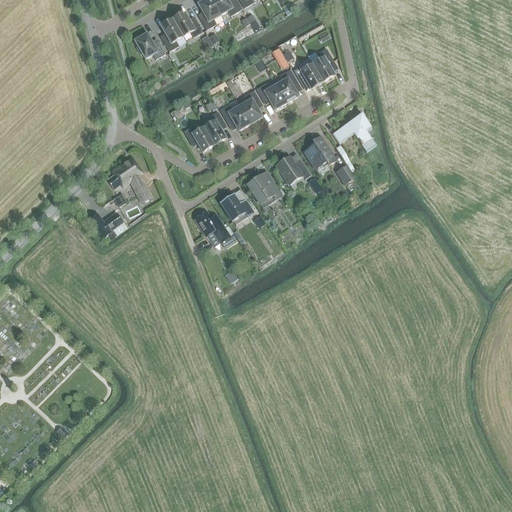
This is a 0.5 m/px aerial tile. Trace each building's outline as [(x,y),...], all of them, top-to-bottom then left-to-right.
[(213,21),(220,17),(210,0),(207,0),(198,5),(204,16),(199,19),(206,32),(216,26),(213,21)] [(210,0),(220,17),(227,12),(230,18),(242,11),(235,0),(230,0),(228,2),(226,0),(210,0)] [(250,0),(237,0),(244,10),(253,4),(250,0)] [(184,14),(172,20),(183,38),(190,34),(193,39),(203,34),(195,21),(190,24),(184,14)] [(252,16),(241,22),(244,29),(255,22),(252,16)] [(176,43),(183,38),(172,20),(161,27),(167,38),(161,41),(169,53),(179,48),(176,43)] [(252,28),(246,31),(250,37),(255,34),(252,28)] [(326,34),(318,38),(321,44),(329,40),(326,34)] [(156,61),(165,55),(158,43),(153,46),(147,35),(135,42),(138,48),(136,49),(140,56),(142,55),(145,60),(153,56),(156,61)] [(219,42),(215,35),(209,39),(213,46),(219,42)] [(312,66),(323,83),(334,77),(328,66),(334,63),(326,50),(316,56),(319,61),(312,66)] [(283,56),(288,63),(294,60),(289,53),(283,56)] [(311,90),(323,83),(312,66),(300,72),(299,69),(293,72),(300,83),(305,80),(311,90)] [(276,87),(287,105),(298,98),(292,88),(298,85),(290,72),(280,77),(283,82),(276,87)] [(275,111),(287,105),(276,87),(269,91),(266,86),(256,91),(264,104),(269,101),(275,111)] [(240,108),(250,126),(262,119),(256,109),(261,106),(254,93),(244,98),(247,103),(240,108)] [(239,132),(250,126),(240,108),(233,112),(230,106),(220,112),(227,125),(233,122),(239,132)] [(204,129),(214,147),(226,140),(220,130),(225,127),(218,114),(208,119),(211,125),(204,129)] [(358,132),(364,141),(359,144),(366,154),(376,148),(366,133),(371,129),(362,115),(354,125),(352,122),(332,135),(339,145),(358,132)] [(202,154),(214,147),(204,129),(196,133),(193,128),(184,134),(191,146),(196,143),(202,154)] [(336,162),(320,138),(312,143),(315,147),(304,153),(316,171),(326,164),(328,167),(336,162)] [(340,147),(336,150),(347,166),(350,164),(340,147)] [(302,163),(296,167),(290,158),(284,162),(283,161),(277,165),(278,166),(276,167),(289,186),(302,178),(305,181),(311,177),(302,163)] [(132,160),(120,169),(119,168),(112,173),(115,176),(107,182),(114,191),(121,186),(122,188),(130,183),(141,205),(152,199),(140,176),(142,175),(132,160)] [(346,167),(335,173),(344,187),(355,181),(346,167)] [(248,187),(260,206),(267,201),(270,206),(282,198),(272,183),(267,186),(261,177),(254,182),(248,187)] [(312,183),(319,194),(325,191),(318,180),(312,183)] [(117,199),(120,207),(129,204),(126,195),(117,199)] [(239,219),(242,223),(255,214),(246,201),(240,205),(234,195),(220,205),(232,224),(239,219)] [(231,239),(230,238),(219,221),(215,215),(210,219),(206,213),(195,221),(206,238),(213,233),(221,244),(221,245),(231,239)] [(97,215),(90,221),(104,240),(111,234),(110,233),(123,224),(116,214),(103,223),(97,215)] [(261,218),(253,222),(258,231),(266,226),(261,218)] [(68,435),(60,428),(56,433),(63,440),(68,435)]
